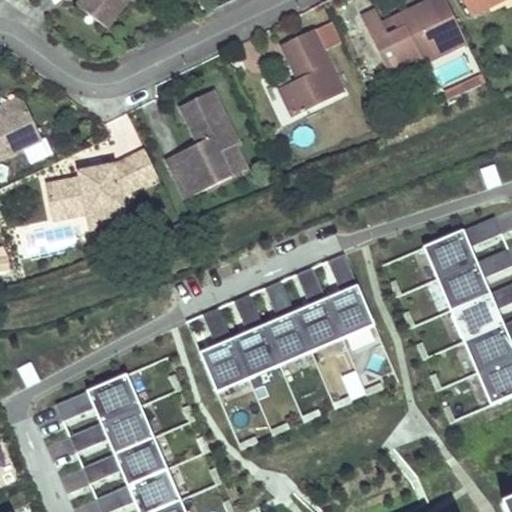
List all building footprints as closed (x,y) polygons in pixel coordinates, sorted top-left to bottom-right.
[(82,0),(80,2),(110,25),(129,0),(82,0)] [(466,42),(445,0),(430,0),(398,16),(403,28),(387,36),(381,24),(375,10),(361,17),(384,64),(398,57),(405,72),(423,64),(420,57),(450,42),(453,49),(466,42)] [(501,0),(465,0),(473,14),(501,0)] [(398,16),(381,24),(387,36),(403,28),(398,16)] [(330,22),(280,46),(296,81),(277,90),(291,118),(344,93),(324,51),(340,43),(330,22)] [(450,42),(420,57),(423,64),(453,49),(450,42)] [(398,57),(384,64),(391,79),(405,72),(398,57)] [(216,91),(182,106),(195,134),(198,132),(203,142),(168,158),(187,199),(249,170),(236,144),(240,142),(216,91)] [(0,115),(26,104),(16,99),(0,106),(0,115)] [(0,158),(43,139),(26,104),(0,115),(0,158)] [(50,183),(57,219),(91,213),(125,208),(123,195),(158,178),(145,151),(117,165),(94,169),(95,175),(83,177),(50,183)] [(486,186),(501,182),(495,163),(481,167),(486,186)] [(95,175),(94,169),(82,170),(83,177),(95,175)] [(127,222),(125,208),(91,213),(94,227),(127,222)] [(511,344),(463,231),(422,248),(492,408),(511,398),(511,344)] [(0,269),(10,269),(9,256),(0,256),(0,269)] [(357,288),(201,353),(217,393),(373,327),(357,288)] [(169,359),(144,369),(155,395),(180,385),(169,359)] [(32,361),(17,368),(25,386),(40,379),(32,361)] [(185,511),(127,375),(87,391),(139,511),(185,511)] [(511,511),(511,500),(503,504),(505,511),(511,511)]
